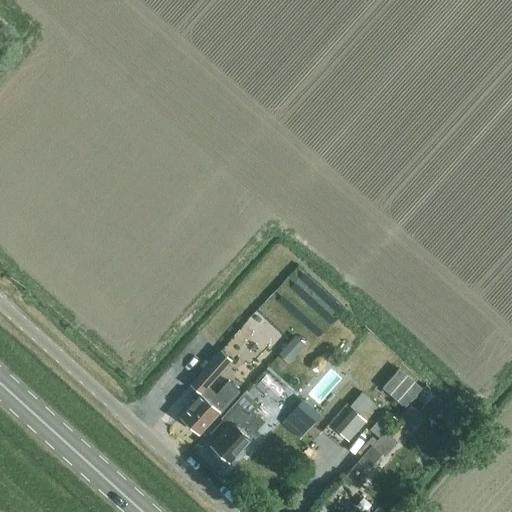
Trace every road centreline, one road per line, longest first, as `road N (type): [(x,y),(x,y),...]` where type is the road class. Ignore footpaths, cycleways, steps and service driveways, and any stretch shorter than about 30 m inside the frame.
road 1 (unclassified): [(232,511),(0,300)]
road 2 (primary): [(142,511),(0,383)]
